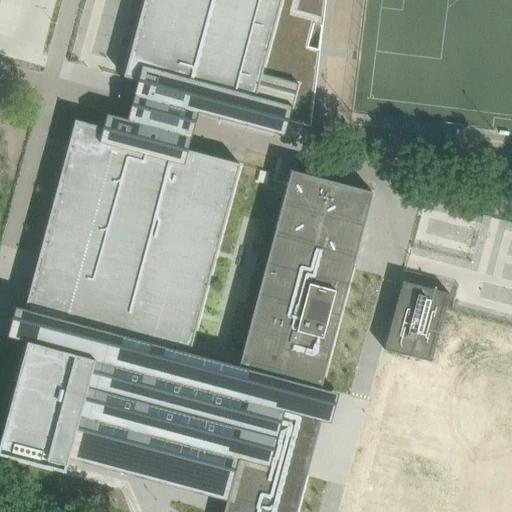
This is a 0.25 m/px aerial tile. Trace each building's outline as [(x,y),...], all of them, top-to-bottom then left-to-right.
[(28,343),(0,446),(0,455),(66,473),(69,459),(227,501),(224,511),(297,511),(307,475),(322,421),(331,424),(339,394),(321,389),(373,193),(292,171),(276,229),(239,368),(190,355),(241,165),(188,151),(195,125),(198,113),(222,119),(284,136),(288,121),(311,127),(325,0),(144,0),(124,77),(138,81),(131,107),(128,120),(107,114),(103,128),(75,121),(39,255),(25,310),(15,307),(7,337),(28,343)] [(445,214),(438,249),(450,251),(454,231),(452,231),(455,216),(445,214)] [(485,258),(489,220),(475,219),(471,256),(485,258)] [(511,227),(508,227),(500,265),(511,267),(511,227)] [(432,362),(447,304),(450,294),(447,293),(403,281),(385,350),(426,361),(432,362)] [(473,367),(455,435),(511,450),(511,358),(490,352),(485,370),(473,367)]
